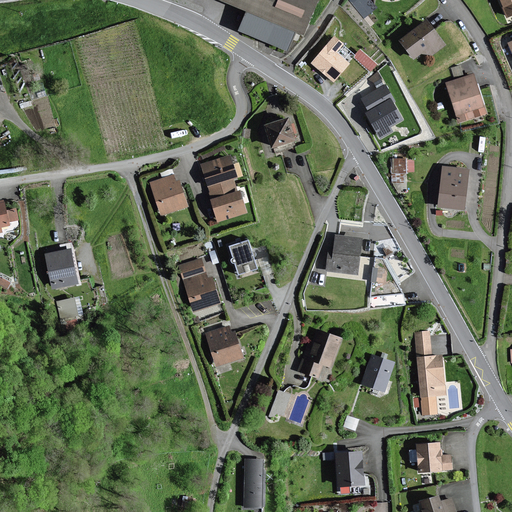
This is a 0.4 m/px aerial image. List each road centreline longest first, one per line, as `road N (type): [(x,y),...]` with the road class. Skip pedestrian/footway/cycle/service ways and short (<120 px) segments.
road 1 (residential): [(357,148),(227,442),(209,511)]
road 2 (residential): [(247,52),(234,76),(242,112),(220,136),(126,164),(0,184)]
road 3 (tertiary): [(478,359),(357,148)]
road 4 (residential): [(511,146),(491,342),(478,359)]
road 5 (residential): [(453,0),(484,44),(511,112)]
road 6 (tertiary): [(247,52),(136,0)]
road 7 (residential): [(504,406),(480,418),(473,435),(478,511)]
